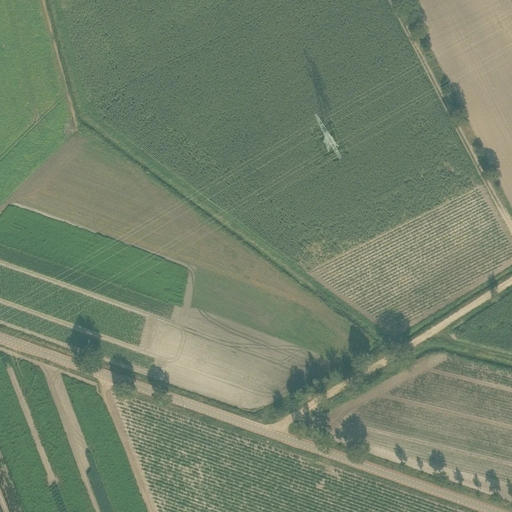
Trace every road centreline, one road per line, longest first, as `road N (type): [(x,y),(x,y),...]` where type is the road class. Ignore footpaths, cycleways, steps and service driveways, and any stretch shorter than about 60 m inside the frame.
road 1 (tertiary): [(0,337),(495,511)]
road 2 (track): [(511,278),(270,432)]
road 3 (track): [(395,0),(511,224)]
